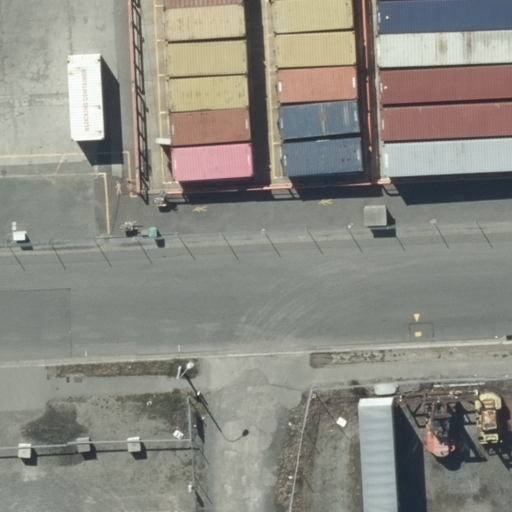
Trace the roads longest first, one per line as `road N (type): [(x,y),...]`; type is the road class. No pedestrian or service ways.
road 1 (unclassified): [(511,263),(0,282)]
road 2 (unknown): [(236,379),(235,511)]
